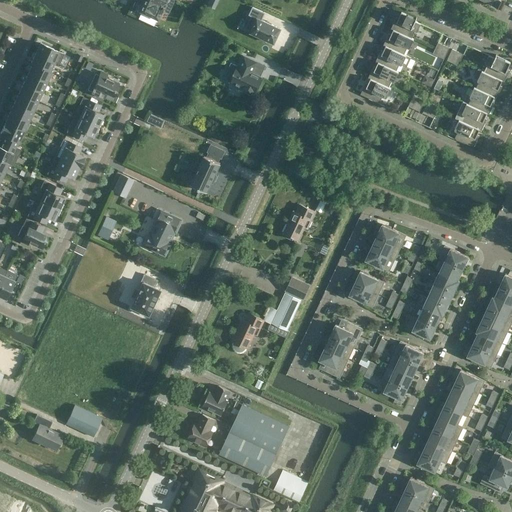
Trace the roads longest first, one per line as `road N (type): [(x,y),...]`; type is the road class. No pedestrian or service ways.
road 1 (tertiary): [(110,511),(349,0)]
road 2 (residential): [(411,427),(300,376),(295,365),(373,208),(493,250)]
road 3 (residential): [(0,309),(27,322),(142,73),(33,24)]
road 4 (residential): [(511,107),(487,157),(350,95),(389,0)]
road 5 (residential): [(411,427),(493,250)]
